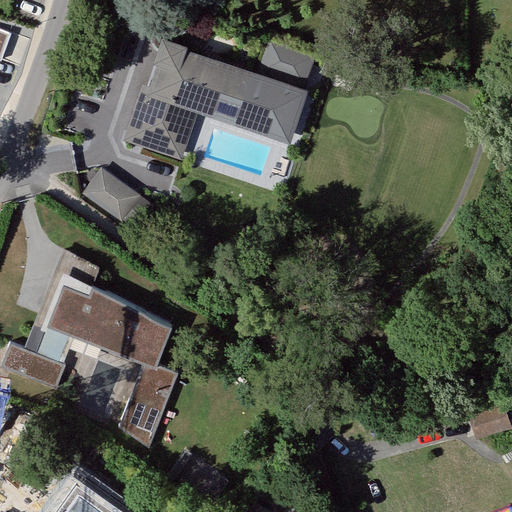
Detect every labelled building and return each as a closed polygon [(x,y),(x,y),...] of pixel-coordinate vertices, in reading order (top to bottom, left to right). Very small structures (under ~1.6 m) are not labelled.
[(0,23),(0,45),(5,47),(11,27),(0,23)] [(313,57),(271,43),(262,71),(303,85),(313,57)] [(177,68),(181,55),(183,50),(166,45),(161,63),(177,68)] [(302,93),(181,55),(177,68),(161,63),(150,96),(193,110),(287,140),(302,93)] [(193,110),(150,96),(146,93),(131,138),(179,153),(193,110)] [(127,184),(101,165),(82,191),(108,210),(110,208),(126,186),(127,184)] [(138,194),(126,186),(110,208),(122,217),(138,194)] [(138,194),(122,217),(136,227),(153,204),(138,194)] [(92,298),(95,287),(101,268),(65,250),(26,350),(39,355),(65,288),(92,298)] [(159,366),(172,329),(95,287),(92,298),(65,288),(39,355),(26,350),(11,344),(1,366),(55,388),(74,338),(144,366),(120,426),(150,449),(178,375),(159,366)] [(464,387),(472,409),(504,398),(505,400),(511,397),(511,391),(507,378),(494,382),(492,377),(464,387)] [(511,419),(505,400),(504,398),(472,409),(468,411),(473,424),(478,438),(511,424),(511,419)] [(109,511),(77,489),(60,511),(109,511)]
